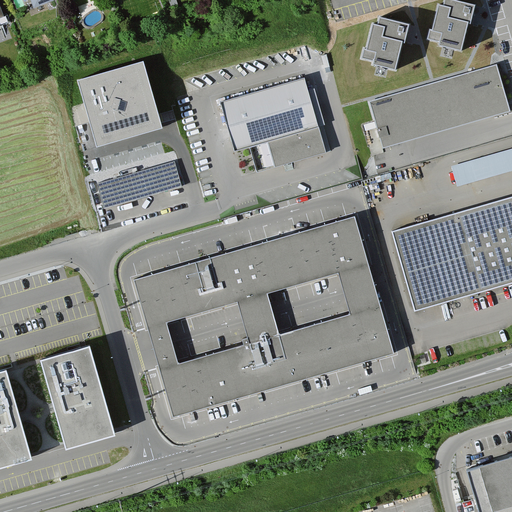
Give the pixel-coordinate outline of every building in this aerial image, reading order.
[(53,0),(31,0),(36,12),(55,4),(53,0)] [(461,55),(472,8),(441,1),(430,48),(461,55)] [(394,74),(405,28),(374,21),(363,67),(394,74)] [(144,62),(78,81),(96,144),(162,125),(144,62)] [(506,112),(493,67),(366,104),(380,149),(506,112)] [(305,80),(220,104),(233,151),(268,141),(276,166),(325,152),(305,80)] [(511,149),(451,167),(457,187),(511,171),(511,149)] [(175,161),(97,183),(104,209),(182,187),(175,161)] [(511,199),(395,232),(417,309),(511,281),(511,199)] [(173,416),(395,353),(355,214),(133,277),(173,416)] [(83,342),(45,352),(70,442),(108,432),(83,342)] [(1,366),(0,366),(0,460),(27,453),(1,366)] [(474,511),(511,511),(511,454),(461,470),(474,511)]
